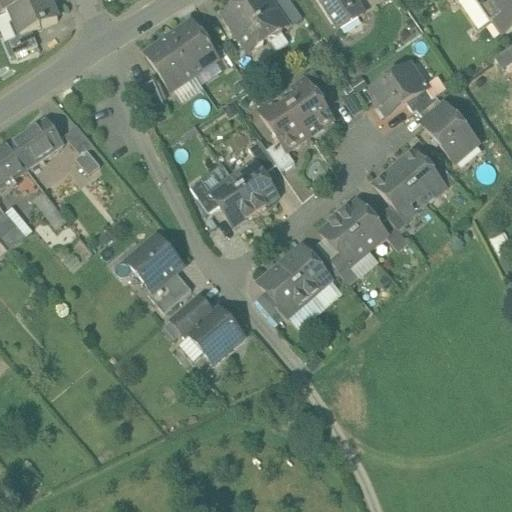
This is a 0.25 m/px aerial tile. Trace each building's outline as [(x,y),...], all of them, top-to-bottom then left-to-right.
[(0,0),(6,14),(10,13),(38,0),(0,0)] [(38,0),(10,13),(21,38),(21,39),(32,34),(58,23),(48,0),(38,0)] [(288,28),(268,0),(246,0),(246,3),(243,5),(268,41),(271,39),(277,40),(282,37),(283,31),(288,28)] [(317,0),(321,5),(338,32),(364,15),(358,6),(354,0),(317,0)] [(511,0),(478,0),(504,37),(511,31),(511,0)] [(268,41),(243,5),(240,8),(234,7),(229,10),(228,16),(223,19),(248,55),(253,52),(259,53),(264,50),(264,44),(268,41)] [(192,25),(169,41),(195,79),(218,63),(192,25)] [(32,34),(21,39),(21,38),(9,43),(16,58),(38,48),(32,34)] [(195,79),(169,41),(146,57),(172,95),(195,79)] [(511,48),(495,60),(503,72),(511,65),(511,48)] [(411,69),(371,96),(387,119),(407,106),(426,92),(411,69)] [(327,94),(313,74),(303,81),(305,84),(317,100),(327,94)] [(154,83),(137,91),(150,121),(167,114),(154,83)] [(317,100),(305,84),(283,100),(310,139),(333,123),(317,100)] [(426,92),(407,106),(413,116),(417,113),(433,102),(433,101),(426,92)] [(433,102),(417,113),(426,124),(444,108),(436,99),(433,101),(433,102)] [(310,139),(283,100),(259,116),(280,145),(287,156),(288,155),(310,139)] [(477,146),(444,108),(426,124),(423,127),(455,165),(477,146)] [(46,122),(9,146),(27,173),(64,148),(46,122)] [(77,128),(65,139),(81,158),(75,162),(89,178),(100,169),(87,154),(94,148),(77,128)] [(267,154),(261,145),(250,153),(266,176),(277,168),(267,154)] [(280,145),(267,154),(277,168),(282,175),(295,166),(288,155),(287,156),(280,145)] [(9,146),(0,152),(0,191),(27,173),(9,146)] [(431,174),(414,154),(394,171),(426,207),(445,190),(431,174)] [(456,184),(440,166),(431,174),(445,190),(447,192),(456,184)] [(277,200),(254,168),(233,183),(257,216),(266,210),(265,209),(277,200)] [(426,207),(394,171),(375,188),(392,208),(406,224),(426,207)] [(212,197),(202,183),(190,191),(209,217),(220,210),(212,197)] [(257,216),(233,183),(212,197),(220,210),(234,230),(246,222),(247,223),(257,216)] [(45,195),(34,202),(34,203),(35,203),(45,216),(55,208),(45,195)] [(386,238),(358,204),(348,212),(347,211),(339,219),(368,253),(386,238)] [(55,208),(45,216),(57,231),(67,224),(55,208)] [(406,224),(392,208),(383,215),(396,230),(398,233),(408,225),(406,224)] [(6,216),(0,220),(0,244),(8,254),(26,240),(6,216)] [(368,253),(339,219),(330,227),(331,228),(321,236),(326,241),(337,255),(350,269),(368,253)] [(406,242),(398,233),(396,230),(386,238),(397,250),(406,242)] [(157,240),(127,265),(153,295),(176,276),(183,270),(157,240)] [(317,249),(328,262),(337,255),(326,241),(317,249)] [(327,279),(336,271),(328,262),(317,249),(308,256),(327,279)] [(308,256),(302,250),(281,268),(310,302),(331,283),(327,279),(308,256)] [(350,269),(337,255),(328,262),(336,271),(344,280),(353,273),(350,269)] [(310,302),(281,268),(260,287),(266,294),(287,318),(288,320),(310,302)] [(353,273),(344,280),(350,288),(359,280),(353,273)] [(176,276),(153,295),(148,299),(164,317),(192,294),(176,276)] [(256,303),(277,327),(287,318),(266,294),(256,303)] [(198,299),(171,323),(187,342),(190,339),(189,338),(213,317),(198,299)] [(213,317),(189,338),(190,339),(213,367),(244,341),(219,312),(213,317)]
